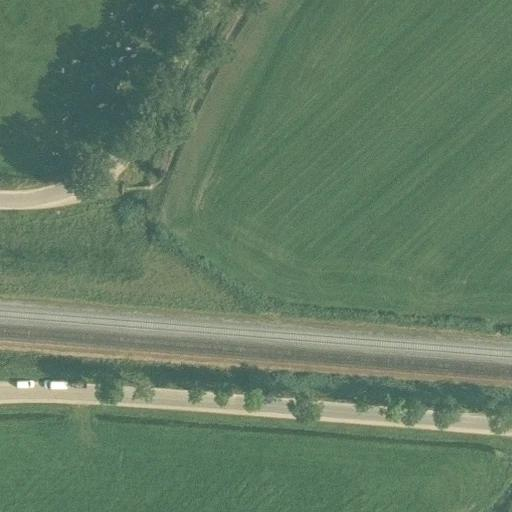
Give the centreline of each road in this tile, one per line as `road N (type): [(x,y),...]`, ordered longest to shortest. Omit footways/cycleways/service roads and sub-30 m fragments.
road 1 (unclassified): [(511,430),(112,398),(0,397)]
road 2 (unclassified): [(0,207),(23,210),(70,196),(114,170),(152,120),(219,0)]
